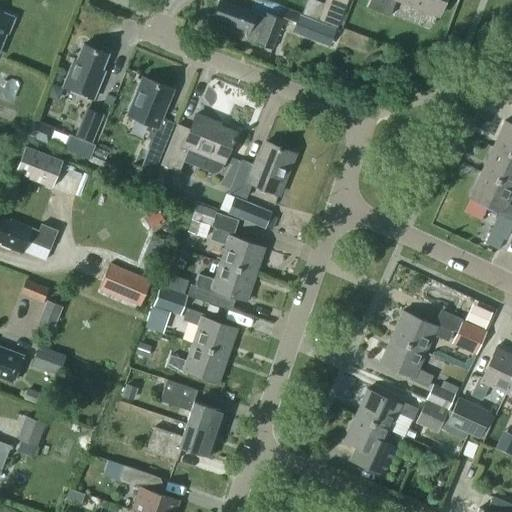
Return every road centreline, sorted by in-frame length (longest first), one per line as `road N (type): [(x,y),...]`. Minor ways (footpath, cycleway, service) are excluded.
road 1 (residential): [(335,201),(360,132),(347,112),(157,33)]
road 2 (residential): [(255,447),(335,201)]
road 3 (residential): [(511,283),(335,201)]
road 4 (residential): [(417,511),(255,447)]
